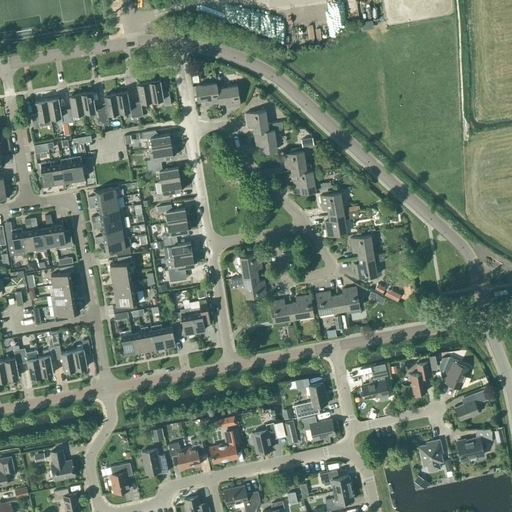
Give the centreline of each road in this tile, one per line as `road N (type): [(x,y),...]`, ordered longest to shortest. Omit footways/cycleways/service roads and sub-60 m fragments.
road 1 (tertiary): [(486,318),(460,244),(280,80),(234,55),(175,42)]
road 2 (residential): [(107,389),(71,198),(27,204)]
road 3 (residential): [(306,227),(233,149),(227,122),(190,127)]
road 4 (unclassified): [(335,346),(486,318)]
road 5 (residential): [(273,233),(282,280),(324,273),(331,265),(306,227)]
road 6 (residential): [(27,204),(3,64)]
road 7 (residential): [(212,478),(346,450)]
road 8 (tertiary): [(135,42),(3,64)]
road 9 (residential): [(99,511),(89,464),(108,425),(107,389)]
road 10 (residential): [(229,367),(208,244)]
road 11 (unclassified): [(107,389),(229,367)]
